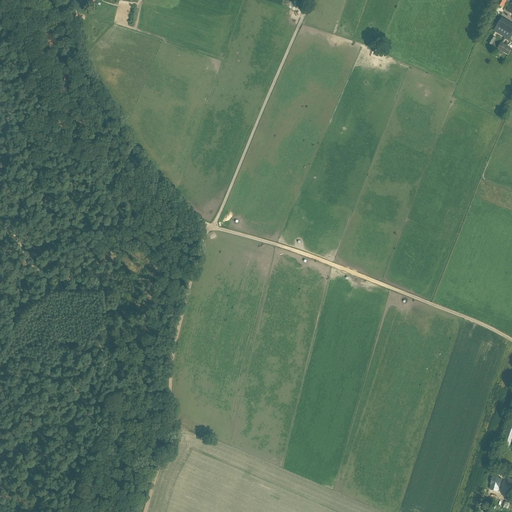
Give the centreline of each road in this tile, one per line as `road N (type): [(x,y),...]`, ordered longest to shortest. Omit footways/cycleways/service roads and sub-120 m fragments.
road 1 (track): [(146,511),(172,445),(170,368),(203,226),(144,161),(84,62),(72,0)]
road 2 (unknown): [(124,511),(161,406),(156,357),(164,293),(116,271),(34,283),(8,228),(0,150)]
road 3 (track): [(203,229),(302,253),(511,340)]
road 4 (track): [(308,6),(213,227)]
